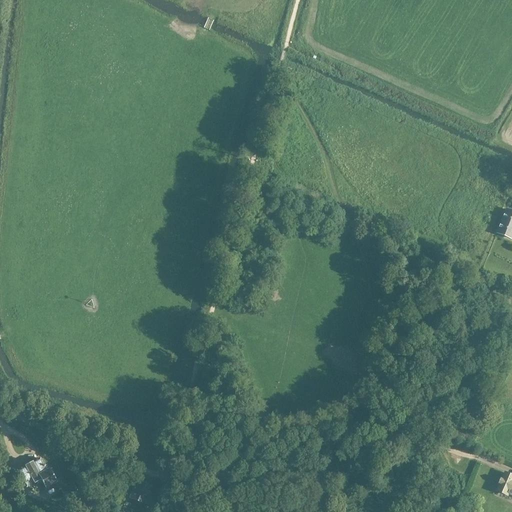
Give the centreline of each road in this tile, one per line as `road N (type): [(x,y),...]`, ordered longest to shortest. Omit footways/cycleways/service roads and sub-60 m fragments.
road 1 (track): [(228,500),(325,499),(417,450),(503,323),(503,296),(488,292),(484,305)]
road 2 (residential): [(168,481),(0,410)]
